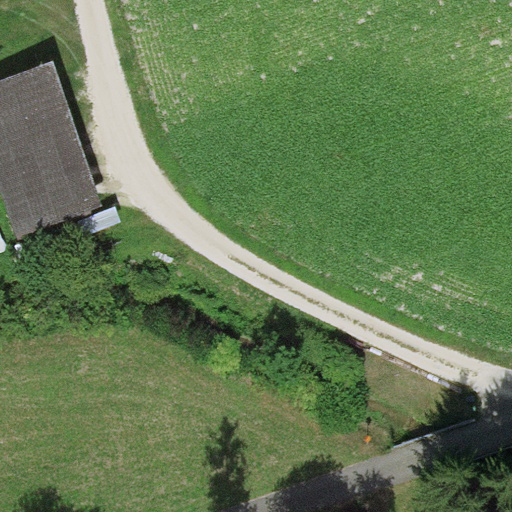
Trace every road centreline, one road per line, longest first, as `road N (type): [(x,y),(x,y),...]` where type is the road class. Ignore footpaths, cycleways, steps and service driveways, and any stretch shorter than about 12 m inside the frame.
road 1 (track): [(90,0),(139,189),(231,271),(415,354),(511,382)]
road 2 (track): [(511,424),(275,511)]
